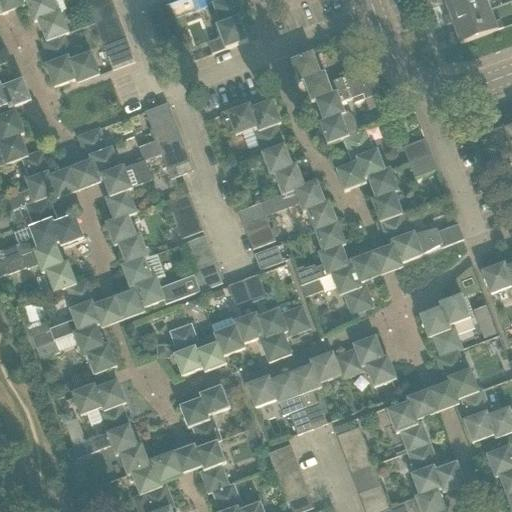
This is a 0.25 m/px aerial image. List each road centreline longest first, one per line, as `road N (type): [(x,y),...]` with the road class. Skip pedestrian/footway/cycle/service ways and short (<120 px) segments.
road 1 (residential): [(374,16),(178,103)]
road 2 (residential): [(472,229),(408,80)]
road 3 (residential): [(224,229),(178,103)]
road 4 (residential): [(178,103),(150,79),(123,0)]
